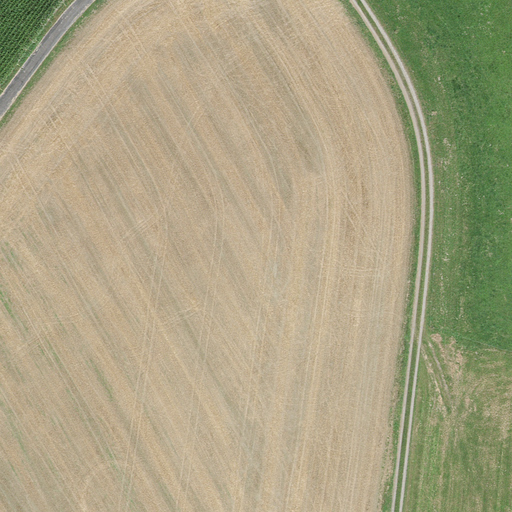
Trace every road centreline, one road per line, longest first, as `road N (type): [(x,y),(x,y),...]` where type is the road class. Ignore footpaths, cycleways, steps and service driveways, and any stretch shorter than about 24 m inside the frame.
road 1 (track): [(357,0),(414,96),(429,160),(429,239),(399,511)]
road 2 (track): [(84,0),(0,107)]
